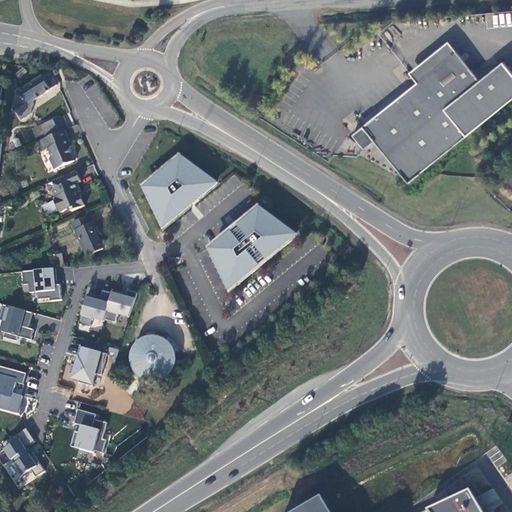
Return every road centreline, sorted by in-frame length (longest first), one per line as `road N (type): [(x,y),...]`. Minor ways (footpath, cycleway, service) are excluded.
road 1 (tertiary): [(448,244),(387,225),(173,81)]
road 2 (tertiary): [(155,108),(221,136),(327,204),(392,263),(407,291)]
road 3 (residential): [(46,405),(78,280),(149,265)]
road 4 (primary): [(159,511),(319,409)]
road 5 (primary): [(319,409),(436,369)]
road 6 (primary): [(406,322),(319,409)]
